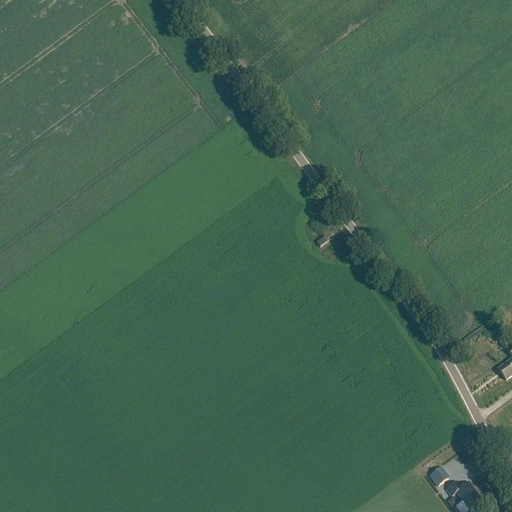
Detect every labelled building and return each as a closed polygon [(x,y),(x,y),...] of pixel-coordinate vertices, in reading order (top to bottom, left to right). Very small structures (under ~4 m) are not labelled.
[(320,248),(329,241),(326,237),(317,244),(320,248)] [(511,347),(507,352),(511,358),(511,360),(497,371),(505,382),(511,377),(511,347)] [(453,474),(449,467),(445,469),(449,476),(453,474)] [(457,484),(446,491),(452,498),(456,494),(462,502),(455,508),(458,511),(469,511),(482,502),(469,485),(462,490),(457,484)] [(449,500),(455,507),(461,502),(456,495),(449,500)]
